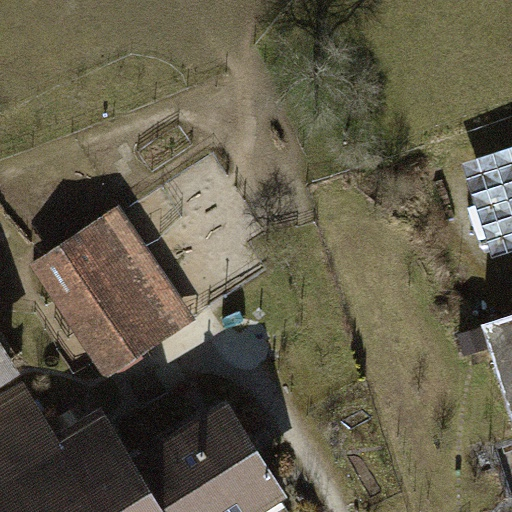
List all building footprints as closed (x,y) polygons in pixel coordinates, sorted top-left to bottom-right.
[(511,144),(475,154),(500,248),(511,244),(511,144)] [(193,319),(121,209),(31,263),(109,377),(193,319)] [(511,398),(511,321),(489,330),(511,398)] [(0,402),(29,385),(0,334),(0,402)] [(0,511),(264,511),(288,497),(232,407),(138,464),(104,410),(61,437),(29,385),(0,402),(0,511)]
